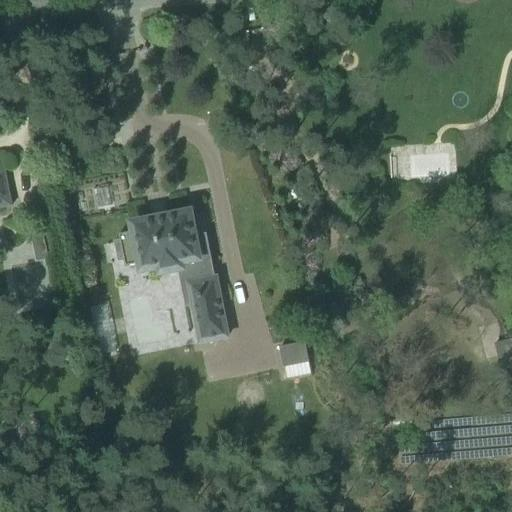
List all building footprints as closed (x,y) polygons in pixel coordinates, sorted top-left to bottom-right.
[(0,209),(11,207),(11,205),(3,167),(3,165),(0,166),(0,209)] [(192,256),(200,298),(191,300),(199,340),(226,335),(214,276),(213,276),(208,252),(205,253),(202,236),(192,238),(187,212),(170,215),(168,209),(149,213),(150,219),(132,223),(133,228),(118,232),(119,238),(114,239),(118,258),(123,257),(124,264),(140,261),(141,267),(159,263),(160,269),(179,265),(178,259),(192,256)] [(43,232),(29,235),(32,248),(45,246),(43,232)] [(97,340),(99,357),(116,355),(114,337),(97,340)] [(511,340),(493,345),(499,371),(511,368),(511,340)] [(304,344),(279,349),(283,369),(284,369),(308,364),(304,344)]
